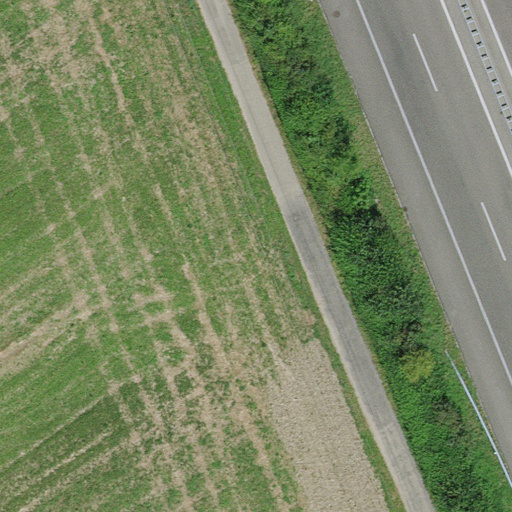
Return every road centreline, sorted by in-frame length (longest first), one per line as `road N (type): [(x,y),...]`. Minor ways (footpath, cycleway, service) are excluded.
road 1 (track): [(414,511),(202,0)]
road 2 (motorway): [(397,0),(511,282)]
